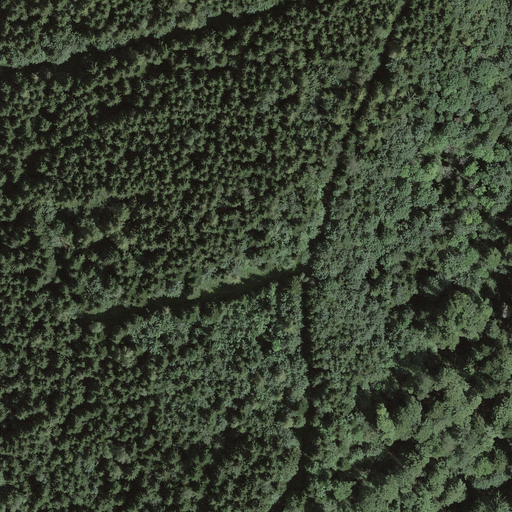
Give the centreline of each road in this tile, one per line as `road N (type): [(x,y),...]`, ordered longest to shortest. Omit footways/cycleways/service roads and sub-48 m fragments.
road 1 (track): [(272,511),(295,475),(309,412),(305,267),(339,148),(406,0)]
road 2 (track): [(287,0),(0,70)]
